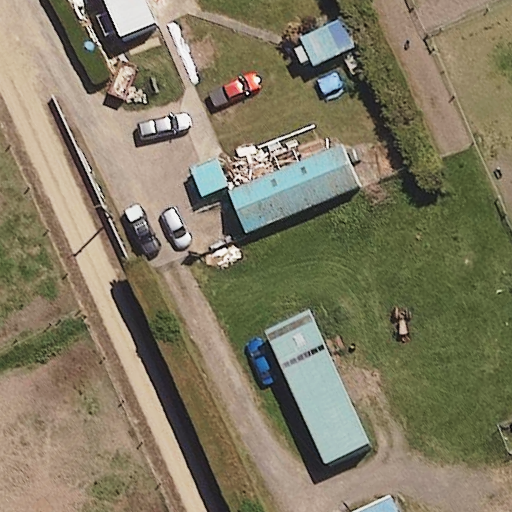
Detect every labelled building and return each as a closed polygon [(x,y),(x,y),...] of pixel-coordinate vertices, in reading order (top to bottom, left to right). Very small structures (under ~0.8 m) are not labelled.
[(110,0),(126,36),(160,21),(150,0),(110,0)] [(336,18),(295,35),(308,66),(349,49),(336,18)] [(355,187),(337,145),(226,193),(245,235),(355,187)] [(309,308),(260,330),(323,469),(372,446),(309,308)] [(394,511),(389,499),(359,511),(394,511)]
